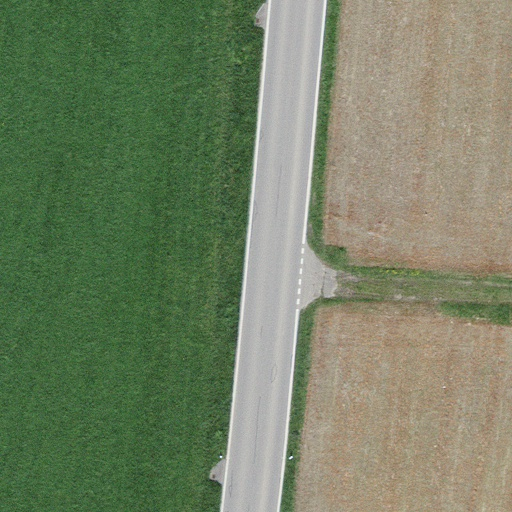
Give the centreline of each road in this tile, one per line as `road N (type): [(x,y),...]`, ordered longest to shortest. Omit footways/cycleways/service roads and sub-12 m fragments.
road 1 (tertiary): [(250,511),(296,0)]
road 2 (track): [(272,276),(511,291)]
